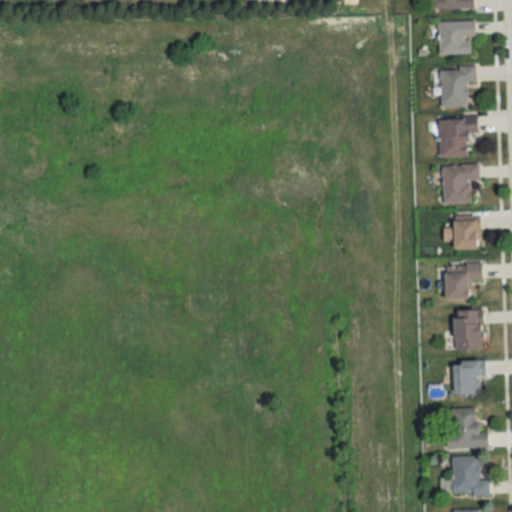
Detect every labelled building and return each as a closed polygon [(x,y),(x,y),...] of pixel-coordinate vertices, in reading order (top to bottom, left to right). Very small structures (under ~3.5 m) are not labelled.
[(432,0),(432,10),(474,10),(474,0),(432,0)] [(475,21),(438,21),(438,55),(471,55),(471,37),(475,37),(475,21)] [(467,82),(476,82),(476,67),(440,67),(440,107),(467,107),(467,82)] [(438,157),(469,157),(468,134),(478,134),(478,119),(438,120),(438,157)] [(479,165),(441,165),(442,204),(471,203),(470,181),(479,181),(479,165)] [(454,250),(479,250),(479,219),(454,219),(454,250)] [(482,265),(445,265),(445,301),(469,301),(469,281),(481,282),(482,265)] [(482,311),(454,311),(454,351),(482,351),(482,311)] [(454,397),(482,397),(482,362),(454,362),(454,397)] [(446,450),(488,450),(488,433),(477,433),(477,409),(451,409),(451,436),(446,436),(446,450)] [(478,457),(452,457),(452,496),(488,496),(488,480),(478,480),(478,457)]
